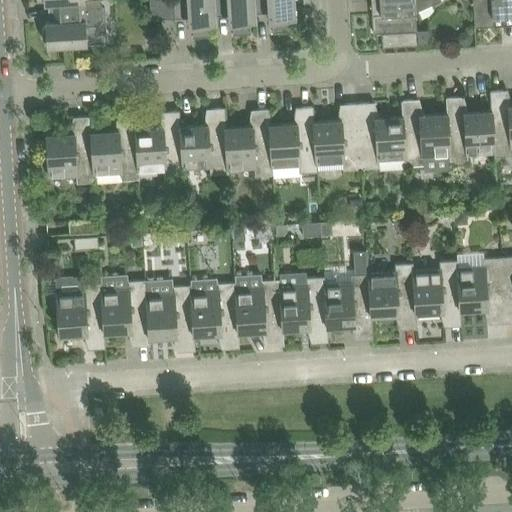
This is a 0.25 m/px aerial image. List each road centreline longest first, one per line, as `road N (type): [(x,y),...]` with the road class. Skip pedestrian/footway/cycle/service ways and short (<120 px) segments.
road 1 (residential): [(511,354),(20,386)]
road 2 (residential): [(0,97),(336,67)]
road 3 (tertiary): [(0,97),(20,386)]
road 4 (residential): [(243,511),(511,496)]
road 5 (secondary): [(248,459),(511,444)]
road 6 (secondary): [(24,484),(186,475),(248,459)]
road 7 (secondary): [(248,459),(187,451),(36,456)]
road 8 (residential): [(336,67),(511,62)]
